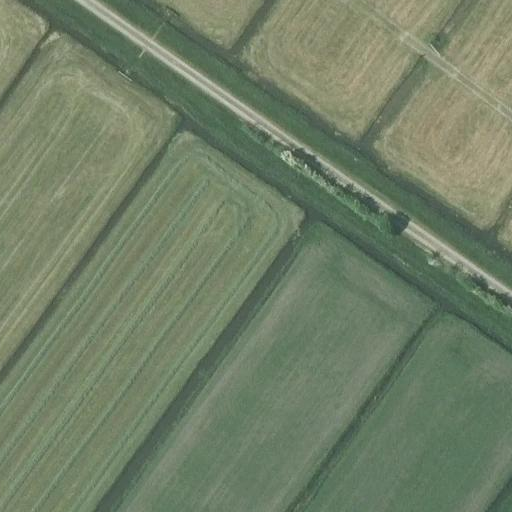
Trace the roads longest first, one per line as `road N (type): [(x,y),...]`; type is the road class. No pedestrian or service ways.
road 1 (unknown): [(511,281),(120,0)]
road 2 (track): [(511,117),(351,0)]
